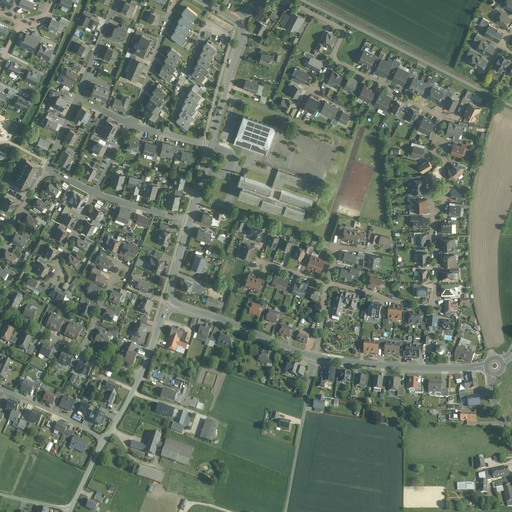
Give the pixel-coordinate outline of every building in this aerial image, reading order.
[(0,0),(0,4),(2,5),(1,6),(6,8),(7,7),(9,8),(12,3),(13,0),(0,0)] [(38,5),(27,0),(17,0),(15,5),(34,13),(38,5)] [(129,4),(125,2),(121,11),(130,15),(134,6),(129,4)] [(183,15),(191,21),(197,15),(187,7),(182,14),(183,15)] [(159,16),(151,12),(147,20),(156,24),(159,16)] [(277,16),(272,12),(269,17),(274,21),(277,16)] [(291,12),(288,17),(285,23),(282,21),(280,24),(293,30),(294,29),(298,31),(302,24),(305,18),(291,12)] [(507,17),(501,13),(501,14),(500,14),(499,15),(497,18),(497,20),(497,22),(506,27),(510,18),(507,17)] [(193,22),(191,21),(183,15),(178,21),(180,22),(188,29),(193,22)] [(60,22),(67,26),(69,21),(61,17),(59,22),(60,22)] [(91,17),(90,17),(86,25),(95,29),(98,20),(91,17)] [(488,21),(483,18),(480,24),(484,27),(487,26),(489,27),(489,25),(488,21)] [(56,31),(60,22),(59,22),(52,19),(48,27),(56,31)] [(176,30),(184,36),(190,30),(188,29),(180,22),(175,29),(176,30)] [(267,26),(259,22),(253,32),(261,36),(267,26)] [(489,25),(489,27),(484,35),(497,42),(503,32),(489,25)] [(116,28),(114,27),(111,35),(119,38),(123,29),(123,28),(121,27),(118,26),(116,28)] [(186,38),(184,36),(176,30),(171,37),(181,44),(186,38)] [(35,32),(34,32),(33,32),(31,36),(36,38),(37,40),(36,42),(38,43),(39,40),(35,32)] [(36,42),(37,40),(36,38),(31,36),(26,33),(23,39),(22,39),(19,45),(31,52),(36,42)] [(323,43),(322,44),(324,46),(330,48),(336,37),(328,33),(323,43)] [(485,39),(477,34),(474,39),(480,43),(481,41),(484,42),(485,39)] [(153,40),(142,35),(138,43),(149,48),(153,40)] [(319,41),(315,49),(320,52),(322,48),(323,49),(324,46),(322,44),(323,43),(319,41)] [(484,42),(481,41),(480,43),(479,45),(480,45),(478,48),(477,48),(477,49),(490,56),(494,48),(484,42)] [(216,49),(207,42),(207,43),(206,45),(205,44),(202,47),(204,49),(212,55),(212,54),(211,54),(213,51),(214,52),(216,49)] [(82,44),(81,43),(81,44),(77,53),(84,56),(89,47),(82,44)] [(149,48),(138,43),(135,51),(146,56),(149,48)] [(46,46),(42,44),(36,54),(38,55),(38,56),(42,58),(42,57),(48,60),(53,50),(46,46)] [(113,49),(108,47),(104,57),(113,61),(118,51),(113,49)] [(181,55),(171,47),(167,53),(168,54),(176,60),(181,55)] [(212,55),(204,49),(200,54),(201,55),(209,61),(213,56),(212,55)] [(479,53),(470,49),(467,54),(472,57),(473,55),(477,57),(479,53)] [(370,53),(364,50),(361,56),(358,63),(363,65),(370,53)] [(375,56),(370,53),(363,65),(369,68),(373,61),(375,56)] [(176,60),(168,54),(164,60),(166,61),(173,67),(178,62),(176,60)] [(266,55),(261,54),(259,62),(265,63),(264,64),(269,65),(271,56),(266,55)] [(209,61),(201,55),(197,61),(198,62),(206,68),(211,63),(209,61)] [(477,57),(473,55),(472,57),(471,59),(472,59),(470,63),(469,62),(469,63),(482,70),(487,62),(477,57)] [(502,56),(500,59),(499,58),(496,63),(497,64),(495,68),(500,71),(501,71),(503,68),(504,68),(508,61),(506,59),(507,59),(502,56)] [(135,58),(134,58),(134,59),(130,69),(139,73),(144,62),(135,58)] [(313,59),(311,58),(310,58),(309,61),(306,60),(304,64),(307,65),(306,66),(318,72),(322,64),(313,59)] [(380,61),(375,71),(380,74),(387,61),(382,59),(381,59),(380,61)] [(173,67),(166,61),(161,66),(163,68),(171,74),(175,68),(173,67)] [(387,61),(380,74),(386,77),(391,67),(392,64),(387,61)] [(19,71),(21,67),(17,65),(18,64),(15,63),(15,64),(11,62),(7,70),(11,71),(10,72),(13,73),(14,73),(17,74),(19,71)] [(206,68),(198,62),(194,68),(195,69),(203,75),(208,70),(206,68)] [(397,70),(392,80),(397,83),(404,70),(399,68),(398,67),(397,70)] [(168,81),(172,75),(171,74),(163,68),(158,73),(168,81)] [(29,69),(24,79),(36,84),(40,75),(29,69)] [(77,74),(67,69),(63,75),(74,81),(77,74)] [(139,73),(130,69),(126,77),(135,81),(139,73)] [(203,75),(195,69),(191,75),(200,82),(205,76),(203,75)] [(303,72),(299,70),(294,78),(300,81),(305,83),(309,75),(306,74),(306,73),(303,71),(303,72)] [(404,70),(397,83),(403,85),(408,76),(409,73),(408,73),(404,70)] [(328,80),(326,83),(327,83),(325,86),(330,88),(332,86),(338,73),(333,71),(328,80)] [(338,73),(332,86),(337,88),(338,85),(343,76),(338,73)] [(74,81),(63,75),(60,81),(71,87),(74,81)] [(349,77),(344,87),(344,88),(345,89),(347,90),(348,90),(352,91),(352,92),(355,85),(358,81),(349,77)] [(414,78),(411,83),(408,88),(415,91),(420,81),(414,78)] [(259,85),(246,81),(243,89),(252,92),(252,93),(256,94),(259,85)] [(420,81),(415,91),(421,95),(424,89),(426,84),(420,81)] [(109,90),(94,84),(90,96),(91,96),(91,95),(97,98),(98,99),(98,98),(105,101),(104,101),(105,101),(109,90)] [(297,87),(294,85),(293,87),(290,94),(297,98),(302,89),(297,87)] [(360,88),(355,85),(352,92),(352,91),(351,93),(356,96),(358,90),(360,88)] [(361,92),(358,97),(359,97),(364,100),(370,87),(365,85),(361,92)] [(166,93),(157,86),(152,91),(154,92),(162,99),(166,93)] [(370,87),(364,100),(368,102),(369,102),(371,97),(375,90),(370,87)] [(430,92),(427,98),(432,100),(438,90),(432,87),(430,92)] [(201,96),(192,89),(187,94),(189,95),(196,101),(201,96)] [(438,90),(432,100),(438,103),(441,98),(444,93),(443,92),(438,90)] [(454,92),(449,90),(448,91),(445,98),(448,99),(449,96),(451,98),(453,95),(454,92)] [(162,99),(154,92),(150,98),(151,99),(159,105),(163,100),(162,99)] [(377,100),(374,105),(379,108),(385,95),(380,93),(377,100)] [(196,101),(189,95),(185,101),(187,103),(194,108),(198,103),(196,101)] [(385,95),(379,108),(384,110),(387,105),(391,98),(385,95)] [(451,98),(449,96),(448,99),(444,106),(453,111),(458,101),(459,98),(453,95),(451,98)] [(17,96),(13,106),(24,110),(27,104),(30,105),(32,100),(28,99),(27,101),(17,96)] [(122,101),(115,99),(112,106),(126,111),(130,98),(123,96),(122,101)] [(470,99),(464,96),(460,104),(466,107),(470,99)] [(306,104),(303,109),(308,111),(314,99),(310,97),(306,104)] [(66,102),(57,98),(53,106),(54,106),(61,109),(62,110),(66,102)] [(159,105),(151,99),(147,105),(156,112),(161,107),(159,105)] [(286,101),(283,99),(280,106),(283,107),(283,108),(289,112),(290,112),(293,107),(294,103),(289,100),(289,101),(287,100),(286,101)] [(314,99),(308,111),(312,114),(315,109),(319,101),(314,99)] [(404,105),(397,101),(392,111),(398,114),(399,115),(401,111),(404,105)] [(194,108),(187,103),(186,105),(185,104),(182,108),(183,109),(191,115),(191,114),(193,112),(195,109),(194,108)] [(338,109),(326,103),(323,108),(324,108),(322,112),(325,113),(326,115),(332,118),(333,118),(334,116),(338,109)] [(480,109),(470,104),(467,108),(465,111),(466,112),(464,115),(467,117),(467,118),(471,120),(471,119),(476,117),(477,118),(479,113),(478,112),(480,109)] [(153,119),(158,113),(156,112),(147,105),(146,105),(148,107),(144,112),(153,119)] [(81,107),(76,116),(74,121),(79,123),(80,120),(84,122),(90,111),(81,107)] [(293,107),(290,112),(289,112),(287,115),(293,117),(297,109),(293,107)] [(419,112),(410,108),(407,115),(405,118),(406,118),(414,122),(419,112)] [(191,115),(183,109),(179,114),(180,115),(190,123),(194,117),(191,115)] [(350,115),(343,112),(339,119),(338,120),(338,121),(345,124),(350,115)] [(190,123),(180,115),(176,121),(181,125),(187,129),(191,124),(190,123)] [(276,127),(244,115),(233,144),(259,153),(266,156),(276,127)] [(93,119),(87,116),(84,122),(90,126),(92,123),(94,119),(93,119)] [(100,119),(95,117),(93,119),(94,119),(92,123),(97,126),(100,119)] [(420,124),(417,129),(418,129),(423,132),(429,119),(424,117),(420,124)] [(51,120),(48,118),(44,125),(53,130),(57,123),(51,120)] [(429,119),(423,132),(428,135),(434,122),(429,119)] [(112,124),(107,121),(101,134),(107,137),(106,137),(111,139),(117,126),(112,124)] [(458,125),(449,122),(447,129),(460,132),(461,133),(463,126),(458,125)] [(460,132),(447,129),(446,136),(454,138),(458,139),(460,132)] [(77,134),(70,130),(65,140),(72,144),(77,134)] [(44,140),(40,138),(39,140),(36,141),(37,144),(36,146),(44,150),(48,142),(44,140)] [(139,141),(129,139),(127,148),(136,151),(138,143),(139,141)] [(98,141),(93,150),(101,154),(106,145),(98,141)] [(156,146),(145,143),(143,153),(153,155),(153,156),(154,153),(156,146)] [(174,146),(163,144),(160,156),(171,158),(173,152),(174,146)] [(461,147),(453,144),(451,154),(462,157),(463,152),(464,153),(465,148),(461,147)] [(424,148),(415,146),(413,155),(418,156),(421,157),(424,148)] [(65,151),(64,151),(58,162),(67,167),(73,156),(71,155),(65,151)] [(183,152),(182,152),(181,154),(180,160),(190,162),(192,155),(183,152)] [(26,160),(14,182),(27,188),(38,166),(26,160)] [(428,160),(420,165),(421,167),(419,168),(421,171),(422,170),(423,171),(431,167),(430,165),(432,164),(430,161),(429,162),(428,160)] [(97,169),(88,165),(83,176),(89,179),(91,176),(93,177),(97,170),(97,169)] [(453,168),(451,169),(449,169),(449,179),(455,179),(461,173),(462,168),(463,168),(457,167),(453,166),(453,168)] [(272,187),(240,177),(238,184),(243,185),(242,188),(241,188),(238,196),(261,204),(261,206),(279,212),(280,210),(302,218),(305,210),(304,210),(305,207),(310,209),(313,202),(281,191),(284,182),(302,188),(306,179),(278,169),(274,181),(272,187)] [(124,175),(114,173),(111,185),(120,187),(124,175)] [(185,178),(176,175),(174,182),(173,186),(176,187),(182,188),(185,178)] [(141,180),(130,177),(127,186),(132,187),(131,192),(137,194),(141,181),(141,180)] [(54,186),(49,183),(45,190),(54,196),(57,197),(61,191),(58,190),(59,189),(54,186)] [(156,186),(147,183),(144,196),(153,199),(157,187),(157,186),(156,186)] [(458,190),(451,188),(449,197),(463,200),(465,192),(458,190)] [(85,198),(77,194),(73,193),(71,197),(75,198),(73,204),(79,207),(80,207),(85,198)] [(174,195),(169,194),(166,206),(177,209),(180,197),(180,196),(174,195)] [(14,201),(8,198),(7,198),(2,208),(9,212),(15,201),(14,201)] [(44,203),(37,198),(33,205),(41,211),(44,206),(46,204),(44,203)] [(52,204),(46,200),(44,203),(46,204),(44,206),(49,209),(52,204)] [(455,203),(451,203),(451,206),(450,206),(449,215),(462,216),(463,208),(460,207),(461,207),(455,206),(455,203)] [(71,209),(65,206),(61,213),(66,216),(67,213),(69,214),(72,209),(71,209)] [(101,211),(94,207),(90,215),(98,219),(102,213),(102,211),(101,211)] [(130,212),(120,208),(116,219),(124,222),(126,223),(128,217),(130,212)] [(69,214),(67,213),(66,216),(63,222),(70,226),(75,217),(69,214)] [(34,219),(27,214),(23,222),(33,228),(36,223),(37,220),(34,219)] [(212,216),(203,214),(200,222),(210,224),(212,216)] [(149,219),(138,215),(136,220),(136,222),(136,223),(146,227),(149,219)] [(133,219),(128,217),(126,223),(124,222),(124,224),(130,227),(130,226),(133,219)] [(418,219),(413,219),(413,220),(414,224),(415,224),(415,227),(419,227),(419,228),(422,228),(422,227),(427,227),(427,218),(418,219)] [(101,224),(93,220),(91,224),(95,226),(99,228),(101,224)] [(91,224),(87,222),(82,231),(90,235),(95,226),(91,224)] [(448,223),(441,224),(442,233),(452,233),(451,224),(451,223),(448,223)] [(255,227),(250,226),(246,237),(259,242),(262,234),(261,234),(262,231),(261,231),(262,230),(255,227)] [(64,230),(60,228),(59,229),(54,238),(62,242),(67,232),(64,230)] [(345,228),(343,235),(342,239),(350,241),(353,230),(345,228)] [(170,233),(162,230),(161,234),(159,235),(159,237),(160,239),(159,243),(167,245),(168,241),(169,242),(170,237),(169,236),(170,233)] [(201,231),(198,230),(195,239),(204,241),(206,232),(204,231),(204,230),(202,230),(201,231)] [(361,233),(353,230),(350,241),(358,243),(359,239),(361,233)] [(21,236),(15,233),(11,241),(21,246),(25,239),(25,238),(21,236)] [(274,236),(271,235),(270,237),(268,243),(275,246),(278,238),(274,236)] [(423,235),(417,235),(417,237),(417,239),(416,240),(417,244),(418,244),(418,245),(419,245),(420,246),(423,246),(424,245),(426,245),(426,235),(423,235)] [(391,239),(380,236),(380,238),(377,237),(376,242),(379,243),(378,244),(384,245),(384,247),(387,247),(389,247),(391,239)] [(119,241),(111,237),(107,247),(116,251),(118,245),(120,241),(119,241)] [(87,243),(78,238),(74,246),(83,251),(84,249),(85,249),(87,246),(86,245),(87,243)] [(289,241),(284,239),(281,248),(289,250),(291,244),(292,242),(289,241)] [(249,244),(244,242),(243,243),(241,249),(253,253),(255,246),(249,244)] [(126,249),(124,252),(124,253),(134,257),(138,247),(128,243),(126,249)] [(57,250),(48,246),(44,255),(52,259),(53,259),(57,250)] [(298,247),(297,250),(295,251),(294,253),(295,254),(294,257),(296,258),(296,259),(299,260),(300,260),(302,260),(305,251),(306,249),(305,249),(298,247)] [(21,253),(13,249),(11,253),(15,256),(18,258),(21,253)] [(250,260),(253,253),(241,249),(239,255),(239,256),(244,258),(250,260)] [(11,253),(6,250),(2,258),(11,263),(15,256),(11,253)] [(162,253),(156,250),(154,255),(160,258),(162,253)] [(356,256),(345,253),(343,261),(347,262),(347,263),(351,264),(351,263),(354,264),(356,256)] [(425,253),(418,253),(418,254),(418,264),(428,264),(428,260),(428,256),(428,253),(425,253)] [(75,257),(70,254),(65,262),(72,266),(72,267),(73,267),(75,267),(76,266),(75,264),(78,259),(75,257)] [(205,257),(196,254),(191,269),(200,271),(202,266),(203,261),(204,257),(205,257)] [(310,258),(308,265),(307,265),(306,266),(307,267),(308,267),(309,267),(313,269),(318,258),(311,255),(310,258)] [(44,258),(39,256),(37,260),(40,262),(45,264),(47,260),(44,258)] [(100,256),(97,263),(108,268),(111,260),(105,258),(100,256)] [(379,257),(370,256),(368,262),(368,266),(377,268),(379,257)] [(164,261),(155,257),(155,259),(151,258),(149,263),(152,265),(150,269),(159,273),(164,261)] [(318,258),(313,269),(318,271),(319,271),(320,272),(320,271),(321,270),(321,269),(323,263),(324,260),(318,258)] [(45,264),(40,262),(35,271),(44,276),(49,266),(45,264)] [(350,271),(341,269),(339,278),(350,280),(352,272),(350,271)] [(425,270),(419,270),(419,271),(419,275),(418,276),(418,280),(419,280),(419,281),(427,281),(427,270),(425,270)] [(100,274),(97,272),(96,274),(93,280),(102,284),(106,276),(100,274)] [(450,272),(441,272),(442,281),(454,281),(454,280),(457,280),(457,273),(453,273),(453,272),(450,272)] [(251,275),(249,274),(247,280),(245,286),(251,288),(255,278),(252,277),(251,275)] [(273,280),(271,285),(272,285),(278,287),(282,276),(279,274),(278,275),(276,274),(273,280)] [(149,282),(139,278),(140,277),(135,275),(133,281),(137,282),(135,288),(146,292),(149,282)] [(286,277),(282,276),(278,287),(284,290),(285,290),(286,285),(289,279),(286,278),(286,277)] [(374,277),(371,276),(370,280),(368,285),(380,288),(381,285),(382,285),(383,284),(381,282),(382,279),(374,277)] [(39,282),(30,277),(26,285),(35,290),(37,286),(39,282)] [(258,279),(255,278),(251,288),(258,290),(260,285),(262,279),(260,278),(258,279)] [(192,282),(184,279),(181,289),(190,292),(190,290),(192,283),(192,282)] [(293,289),(291,294),(292,294),(296,295),(301,282),(296,281),(293,289)] [(301,282),(296,295),(301,297),(303,292),(306,284),(301,282)] [(204,287),(192,283),(190,290),(202,294),(204,287)] [(95,288),(90,286),(90,287),(88,293),(90,294),(90,295),(91,295),(91,296),(93,297),(93,296),(97,298),(100,290),(98,289),(95,288)] [(457,287),(442,287),(442,297),(444,297),(450,297),(455,297),(455,293),(455,292),(458,292),(459,291),(459,288),(457,287)] [(319,291),(311,288),(307,299),(315,302),(315,301),(316,301),(317,299),(316,299),(319,291)] [(421,288),(417,288),(417,297),(427,297),(427,288),(421,288)] [(129,294),(121,290),(119,295),(122,296),(125,298),(127,299),(129,294)] [(56,291),(52,299),(53,300),(54,300),(56,301),(55,302),(62,306),(66,296),(56,291)] [(119,295),(112,292),(109,301),(115,304),(116,305),(117,305),(119,304),(120,303),(119,302),(123,303),(125,298),(122,296),(119,295)] [(352,298),(348,297),(349,295),(344,294),(343,296),(339,295),(339,293),(337,293),(336,294),(336,295),(337,296),(332,316),(340,318),(343,307),(347,308),(347,309),(355,311),(357,300),(355,299),(355,298),(352,297),(352,298)] [(21,299),(13,295),(7,307),(16,311),(21,299)] [(219,302),(208,298),(206,303),(221,308),(223,302),(220,301),(219,302)] [(152,304),(143,300),(140,306),(141,308),(139,311),(140,312),(140,313),(141,313),(143,313),(148,315),(150,309),(151,308),(152,305),(152,304)] [(368,317),(373,318),(377,305),(372,303),(368,317)] [(457,303),(444,303),(443,304),(444,310),(445,311),(445,314),(449,314),(449,315),(453,315),(453,309),(457,309),(457,303)] [(88,307),(84,305),(80,316),(88,319),(92,308),(88,307)] [(262,308),(253,305),(249,313),(251,314),(251,315),(253,316),(254,315),(259,317),(261,312),(263,308),(262,308)] [(382,306),(377,305),(373,318),(378,320),(382,306)] [(37,312),(30,309),(31,307),(28,306),(23,316),(33,320),(37,312)] [(274,313),(270,311),(266,320),(268,320),(268,321),(270,322),(271,322),(276,323),(278,319),(280,314),(279,314),(280,311),(276,309),(274,313)] [(113,314),(106,310),(102,319),(112,323),(114,317),(115,314),(113,314)] [(61,318),(56,316),(55,317),(51,315),(48,321),(46,327),(58,332),(61,327),(64,321),(60,319),(61,318)] [(147,316),(143,315),(142,317),(141,317),(139,321),(140,321),(146,324),(147,320),(146,318),(147,316)] [(437,319),(429,318),(428,328),(436,329),(436,325),(437,319)] [(454,323),(443,321),(443,326),(442,330),(443,330),(453,331),(454,323)] [(70,324),(69,324),(66,330),(64,335),(76,341),(82,330),(78,328),(78,326),(74,324),(73,325),(70,324)] [(139,325),(136,324),(133,332),(131,336),(135,338),(135,337),(141,339),(145,328),(139,325)] [(207,327),(204,326),(203,327),(200,326),(197,335),(207,338),(210,329),(207,328),(207,327)] [(283,327),(282,326),(279,334),(290,338),(290,336),(292,330),(288,328),(287,327),(284,326),(283,327)] [(13,330),(5,327),(0,338),(8,342),(10,336),(13,330)] [(183,331),(173,328),(170,337),(180,340),(183,331)] [(107,335),(98,331),(96,337),(97,337),(95,341),(102,344),(102,345),(104,346),(105,345),(107,346),(111,336),(107,335)] [(306,334),(300,332),(297,341),(306,344),(309,338),(310,335),(308,334),(306,333),(306,334)] [(190,336),(184,333),(181,342),(188,344),(190,336)] [(218,335),(212,333),(210,340),(209,341),(216,344),(218,335)] [(225,336),(221,334),(218,344),(220,344),(220,345),(224,346),(228,347),(228,348),(230,349),(231,348),(232,346),(232,345),(234,338),(229,337),(230,336),(226,335),(225,336)] [(23,335),(18,348),(25,351),(26,350),(28,345),(31,339),(23,335)] [(180,340),(170,337),(166,349),(176,353),(177,347),(179,342),(180,340)] [(365,342),(364,347),(364,354),(366,354),(367,353),(371,353),(372,343),(365,342)] [(469,346),(460,342),(458,347),(466,350),(462,359),(471,363),(475,354),(473,353),(475,348),(469,346)] [(378,343),(372,343),(371,353),(374,353),(375,355),(378,355),(378,349),(379,343),(378,343)] [(386,344),(385,349),(385,356),(387,356),(388,355),(392,355),(393,344),(386,344)] [(399,345),(393,344),(392,355),(395,355),(396,357),(399,357),(399,351),(400,345),(399,345)] [(47,346),(44,345),(39,355),(44,357),(45,356),(48,358),(50,355),(52,351),(52,350),(48,348),(47,346)] [(133,349),(127,346),(125,350),(128,351),(124,362),(132,365),(137,355),(132,352),(133,349)] [(466,350),(458,347),(454,356),(462,359),(466,350)] [(439,348),(438,348),(438,349),(437,349),(437,350),(436,350),(436,351),(436,352),(436,353),(437,354),(437,355),(438,355),(439,356),(440,356),(441,356),(442,356),(442,355),(443,355),(447,357),(448,353),(444,351),(444,350),(444,349),(443,349),(442,348),(441,348),(440,348),(439,348)] [(270,354),(262,352),(259,361),(261,362),(261,363),(264,364),(265,363),(267,364),(269,357),(270,354)] [(73,359),(62,354),(59,362),(69,367),(69,366),(72,359),(73,359)] [(88,365),(84,363),(84,364),(80,362),(76,370),(81,372),(80,374),(84,376),(84,375),(88,376),(90,371),(89,371),(91,367),(87,366),(88,365)] [(292,365),(288,364),(285,374),(288,375),(289,373),(296,376),(297,375),(299,368),(299,366),(292,364),(292,365)] [(2,367),(1,366),(0,368),(0,377),(4,379),(8,370),(6,368),(2,367)] [(305,370),(299,368),(297,375),(302,377),(305,370)] [(334,372),(326,371),(325,376),(324,376),(324,380),(324,382),(333,383),(334,372)] [(163,383),(167,374),(161,372),(158,381),(163,383)] [(350,374),(341,372),(340,380),(340,383),(349,384),(350,374)] [(475,374),(468,375),(469,382),(464,383),(465,384),(465,388),(470,387),(470,390),(478,389),(475,374)] [(75,377),(71,375),(67,383),(71,385),(75,377)] [(365,377),(357,376),(356,386),(360,387),(359,387),(361,389),(364,390),(366,388),(366,387),(364,385),(365,377)] [(383,379),(374,378),(373,389),(381,390),(381,388),(383,379)] [(397,397),(403,397),(404,388),(398,388),(399,380),(389,379),(389,391),(398,392),(397,397)] [(418,380),(409,379),(409,385),(407,384),(407,390),(415,390),(417,390),(418,384),(418,380)] [(34,386),(24,381),(20,390),(30,394),(33,388),(34,386)] [(113,384),(108,382),(104,391),(113,394),(116,396),(120,388),(113,385),(113,384)] [(441,383),(430,383),(430,393),(440,393),(440,394),(441,394),(441,390),(441,383)] [(180,405),(180,406),(187,408),(187,407),(189,400),(190,398),(187,397),(189,389),(186,388),(187,385),(185,384),(184,388),(181,396),(182,397),(180,405)] [(423,385),(418,384),(417,390),(415,390),(415,393),(423,394),(423,385)] [(177,393),(163,389),(160,398),(174,403),(176,395),(177,393)] [(54,396),(46,393),(43,400),(52,405),(56,398),(56,397),(54,396)] [(111,398),(107,396),(105,402),(109,403),(108,404),(112,406),(116,396),(113,394),(111,398)] [(468,398),(467,398),(467,400),(468,403),(467,404),(467,406),(468,406),(468,407),(471,406),(473,407),(476,407),(477,406),(480,405),(479,396),(468,398)] [(68,399),(64,397),(59,407),(70,412),(72,409),(75,402),(68,399)] [(325,398),(318,397),(318,400),(315,400),(314,408),(315,408),(324,410),(325,401),(325,398)] [(192,401),(189,400),(187,407),(195,410),(198,400),(192,398),(192,401)] [(18,406),(9,401),(5,409),(12,413),(15,414),(15,412),(18,406)] [(89,408),(82,404),(78,412),(82,414),(83,414),(82,414),(82,415),(86,416),(88,410),(89,411),(91,412),(91,411),(91,412),(93,408),(90,406),(89,408)] [(167,407),(158,404),(156,412),(164,415),(165,412),(168,413),(167,416),(172,417),(174,410),(166,408),(167,407)] [(38,414),(35,412),(35,413),(32,411),(28,420),(34,422),(35,421),(38,423),(42,416),(38,414)] [(15,414),(12,413),(9,419),(10,419),(10,420),(14,422),(16,423),(18,419),(20,414),(15,412),(15,414)] [(103,416),(96,413),(94,412),(90,422),(99,426),(101,421),(103,421),(105,417),(103,417),(103,416)] [(179,412),(178,414),(176,413),(175,418),(177,418),(175,424),(182,426),(187,414),(179,412)] [(192,416),(187,414),(182,426),(184,427),(187,428),(192,416)] [(476,414),(461,414),(461,421),(467,421),(467,422),(476,422),(476,414)] [(18,419),(16,423),(14,422),(12,426),(17,429),(18,428),(21,421),(18,419)] [(206,420),(200,439),(212,443),(218,424),(206,420)] [(291,423),(282,420),(280,428),(289,431),(291,423)] [(67,427),(58,423),(56,427),(55,429),(58,431),(58,432),(63,435),(65,430),(67,427)] [(182,426),(175,424),(173,423),(171,429),(182,433),(184,427),(182,426)] [(151,432),(146,447),(139,444),(137,449),(144,452),(154,455),(156,450),(162,452),(164,446),(165,445),(164,444),(158,443),(161,435),(151,432)] [(88,443),(74,437),(69,448),(72,450),(73,449),(83,453),(88,443)] [(193,448),(166,439),(164,444),(165,445),(164,446),(179,451),(176,462),(187,466),(193,448)] [(164,446),(162,452),(160,457),(176,462),(179,451),(164,446)] [(483,459),(475,461),(477,470),(485,468),(483,459)] [(153,471),(140,466),(136,476),(149,480),(153,471)] [(507,467),(492,471),(493,479),(504,477),(509,476),(507,467)] [(164,474),(153,471),(149,480),(160,483),(164,474)] [(492,471),(484,472),(486,480),(486,481),(487,481),(493,479),(492,471)] [(503,486),(502,481),(494,482),(495,491),(504,489),(503,486)] [(511,490),(511,484),(503,486),(504,489),(506,503),(507,502),(511,501),(511,490)] [(98,504),(89,500),(86,507),(94,511),(96,507),(98,504)]
